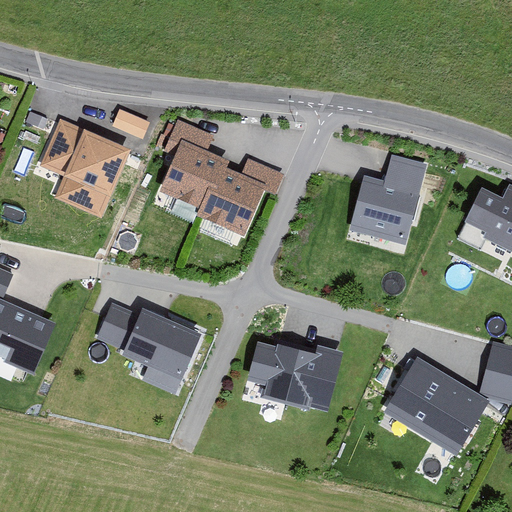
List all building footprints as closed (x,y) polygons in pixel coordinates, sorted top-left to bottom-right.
[(113,125),(142,134),(147,118),(118,109),(113,125)] [(131,145),(61,118),(41,164),(63,173),(55,196),(103,217),(131,145)] [(231,158),(182,137),(161,188),(200,204),(196,212),(245,232),(266,182),(227,166),(231,158)] [(389,186),(363,179),(350,229),(406,243),(426,168),(396,160),(389,186)] [(502,193),(482,183),(465,217),(486,227),(482,234),(511,248),(511,185),(507,183),(502,193)] [(0,263),(0,295),(2,297),(15,271),(0,263)] [(55,320),(0,296),(0,357),(33,371),(55,320)] [(137,313),(112,302),(96,338),(182,377),(203,330),(142,303),(137,313)] [(315,350),(257,336),(247,375),(264,379),(260,394),(329,410),(344,349),(317,342),(315,350)] [(489,398),(416,354),(383,408),(455,453),(489,398)]
